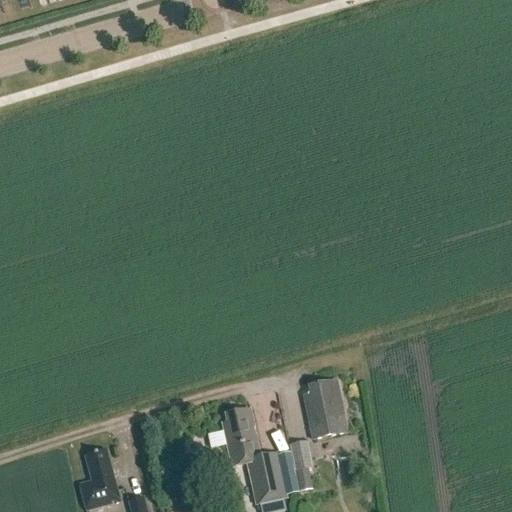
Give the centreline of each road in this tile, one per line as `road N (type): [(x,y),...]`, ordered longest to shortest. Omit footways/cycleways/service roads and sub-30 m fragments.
road 1 (track): [(0,460),(309,366)]
road 2 (tertiary): [(0,64),(216,0)]
